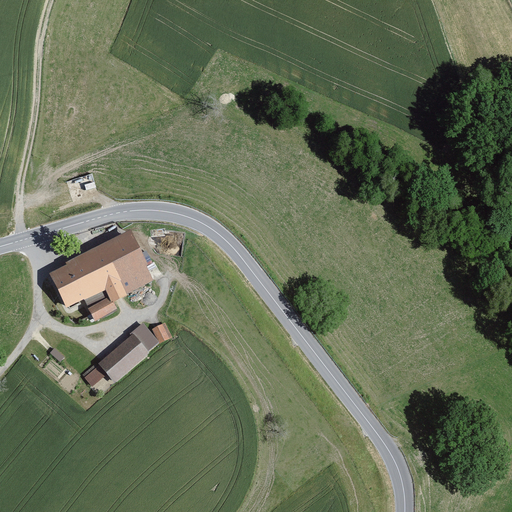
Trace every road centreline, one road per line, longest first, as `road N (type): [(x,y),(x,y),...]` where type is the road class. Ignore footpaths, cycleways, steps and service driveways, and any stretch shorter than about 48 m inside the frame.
road 1 (secondary): [(40,234),(160,210),(221,236),(392,456),(404,511)]
road 2 (track): [(248,511),(270,467),(269,414),(191,283),(175,271)]
road 3 (unclassified): [(0,373),(45,320),(40,234)]
